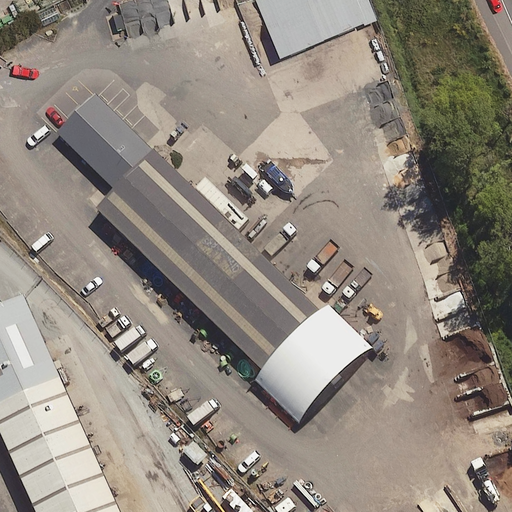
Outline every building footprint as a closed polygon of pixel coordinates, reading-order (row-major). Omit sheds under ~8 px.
[(376,0),(277,0),(293,36),(377,1),(376,0)] [(121,197),(159,158),(112,111),(74,150),(121,197)] [(348,345),(159,158),(121,197),(101,217),(267,381),(292,356),(314,379),(348,345)] [(136,511),(34,282),(0,296),(0,382),(57,511),(136,511)] [(0,511),(16,511),(6,488),(0,490),(0,511)]
